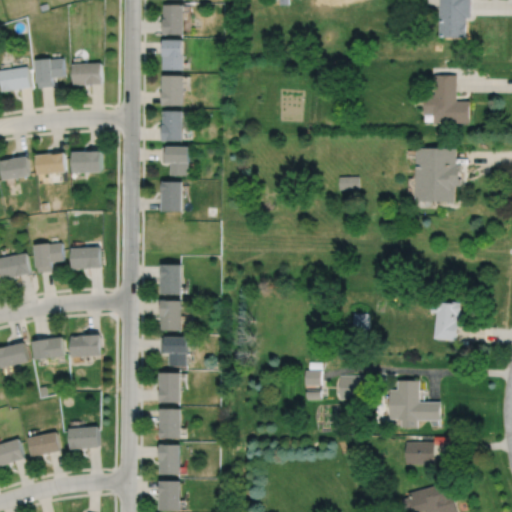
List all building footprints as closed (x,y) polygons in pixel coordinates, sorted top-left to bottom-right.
[(441,0),(441,36),(468,36),(468,16),(473,16),(473,0),(441,0)] [(166,2),(166,32),(187,32),(187,2),(166,2)] [(166,37),(166,67),(186,67),(187,37),(166,37)] [(36,58),(39,86),(55,84),(54,75),(67,74),(65,56),(53,57),(53,56),(36,58)] [(74,62),(75,83),(105,82),(104,61),(74,62)] [(0,69),(3,89),(33,85),(30,65),(0,69)] [(165,73),(165,103),(186,103),(186,73),(165,73)] [(436,74),(436,93),(426,93),(426,113),(436,113),(436,122),(472,122),(472,99),(458,99),(458,74),(436,74)] [(165,109),(165,139),(186,139),(186,109),(165,109)] [(164,145),(164,160),(173,160),(173,173),(192,173),(192,161),(193,161),(193,145),(164,145)] [(417,147),(417,199),(457,200),(457,185),(463,185),(463,178),(461,178),(461,170),(463,170),(463,163),(457,163),(457,147),(417,147)] [(74,150),(75,171),(105,170),(104,149),(74,150)] [(37,153),(39,173),(68,170),(67,151),(37,153)] [(1,159),(4,178),(32,174),(29,155),(1,159)] [(340,176),(340,189),(360,188),(359,175),(340,176)] [(165,180),(165,210),(186,210),(186,180),(165,180)] [(35,244),(38,271),(53,269),(52,261),(66,259),(64,241),(35,244)] [(73,247),(74,268),(104,266),(103,245),(73,247)] [(0,256),(0,267),(2,278),(31,272),(27,252),(0,256)] [(164,263),(164,293),(185,293),(185,263),(164,263)] [(164,299),(163,329),(184,329),(185,300),(164,299)] [(432,301),(431,310),(438,311),(435,337),(457,340),(459,323),(464,323),(465,311),(460,311),(461,302),(453,301),(453,302),(439,301),(439,302),(432,301)] [(353,313),(353,328),(369,328),(369,312),(353,313)] [(71,335),(72,356),(101,355),(100,334),(71,335)] [(32,341),(35,359),(65,355),(62,336),(32,341)] [(163,336),(163,351),(168,351),(168,352),(172,352),(172,365),(190,365),(190,353),(192,353),(192,336),(163,336)] [(0,347),(0,363),(1,367),(29,361),(25,342),(0,347)] [(305,369),(305,384),(322,384),(322,369),(305,369)] [(162,372),(162,402),(182,402),(182,372),(162,372)] [(340,374),(340,398),(367,398),(367,374),(340,374)] [(390,389),(389,418),(398,418),(398,419),(402,419),(402,427),(418,427),(418,419),(441,419),(441,401),(420,401),(420,380),(398,379),(398,389),(390,389)] [(306,388),(307,398),(322,398),(322,388),(306,388)] [(162,409),(162,438),(182,438),(183,409),(162,409)] [(69,428),(71,449),(100,448),(99,426),(69,428)] [(28,437),(32,457),(61,451),(58,431),(28,437)] [(434,441),(434,435),(451,435),(451,444),(434,444),(434,441)] [(0,444),(0,466),(26,459),(20,438),(0,444)] [(434,441),(434,444),(434,463),(406,463),(406,441),(434,441)] [(161,444),(161,474),(180,474),(180,445),(161,444)] [(161,481),(161,510),(180,510),(180,481),(161,481)] [(400,499),(403,511),(411,509),(412,511),(420,511),(424,511),(457,511),(449,481),(407,492),(409,497),(400,499)]
